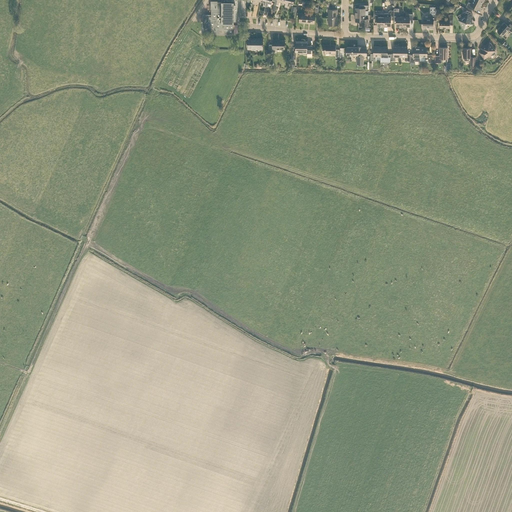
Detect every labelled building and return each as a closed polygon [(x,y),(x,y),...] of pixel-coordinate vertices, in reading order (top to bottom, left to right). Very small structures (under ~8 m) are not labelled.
[(233,22),(237,22),(237,0),(221,0),(222,2),(216,2),(216,1),(211,1),(211,9),(211,13),(204,13),(204,24),(208,24),(208,34),(233,34),(233,33),(237,33),(237,25),(233,25),(233,22)] [(473,0),(471,3),(469,2),(466,7),(472,10),(474,7),(480,10),(482,5),(473,0)] [(355,11),(355,15),(365,15),(365,11),(368,11),(368,5),(362,5),(362,8),(356,8),(356,11),(355,11)] [(400,27),(403,27),(403,17),(400,17),(400,13),(399,13),(399,8),(394,8),(394,10),(394,20),(397,20),(397,26),(400,27)] [(391,20),(394,20),(394,10),(390,10),(389,11),(389,17),(384,16),(384,27),(388,27),(388,26),(391,26),(391,20)] [(384,27),(384,16),(380,16),(380,13),(379,13),(379,11),(376,11),(376,13),(375,13),(375,20),(378,20),(378,26),(381,26),(381,27),(384,27)] [(464,29),(473,24),(470,18),(473,16),(471,12),(467,11),(464,12),(466,16),(459,20),(464,29)] [(299,22),(307,23),(308,14),(300,13),(299,22)] [(430,27),(430,28),(433,28),(434,20),(437,20),(437,13),(430,13),(430,19),(424,19),(423,27),(430,27)] [(308,14),(307,23),(315,24),(316,15),(308,14)] [(403,17),(403,27),(407,27),(410,27),(410,20),(413,20),(413,14),(408,14),(408,17),(403,17)] [(440,28),(450,28),(450,25),(453,25),(453,14),(450,14),(450,20),(440,20),(440,28)] [(365,19),(365,15),(355,15),(355,18),(355,21),(362,21),(362,27),(368,27),(368,19),(365,19)] [(497,31),(503,36),(509,29),(511,32),(511,31),(511,25),(510,24),(508,26),(505,23),(502,26),(500,28),(497,31)] [(248,49),(263,49),(263,38),(248,38),(248,49)] [(269,45),(269,52),(275,52),(275,49),(285,49),(285,41),(277,41),(277,40),(273,40),(273,45),(269,45)] [(296,59),(296,57),(296,52),(304,52),(304,53),(312,54),(312,46),(308,46),(308,43),(296,43),(296,49),(292,49),(292,59),(294,59),(296,59)] [(490,43),(482,48),(483,50),(480,53),(485,59),(488,57),(488,56),(491,53),(492,54),(493,55),(494,55),(495,54),(495,53),(495,52),(495,51),(493,47),(491,43),(490,43)] [(336,54),(336,57),(339,57),(340,49),(336,49),(336,45),(323,45),(323,50),(325,50),(325,54),(336,54)] [(367,56),(367,48),(347,47),(347,56),(357,56),(357,64),(364,64),(364,56),(367,56)] [(381,57),(381,47),(374,47),(374,54),(371,54),(371,60),(376,61),(376,57),(381,57)] [(390,61),(391,54),(388,54),(388,47),(381,47),(381,57),(380,62),(390,62),(390,61)] [(396,57),(400,57),(401,47),(394,47),(394,54),(391,54),(390,61),(395,61),(396,57)] [(405,61),(410,61),(410,54),(407,54),(408,47),(401,47),(400,57),(405,57),(405,61)] [(420,57),(420,47),(414,47),(413,54),(410,54),(410,61),(415,61),(415,57),(420,57)] [(427,47),(420,47),(420,57),(425,57),(425,61),(427,61),(427,63),(432,63),(432,55),(430,55),(427,55),(427,47)] [(448,48),(440,48),(440,56),(435,56),(435,63),(442,63),(442,58),(448,59),(448,48)] [(471,48),(464,48),(464,59),(465,61),(470,61),(470,65),(476,65),(476,58),(471,57),(471,48)]
